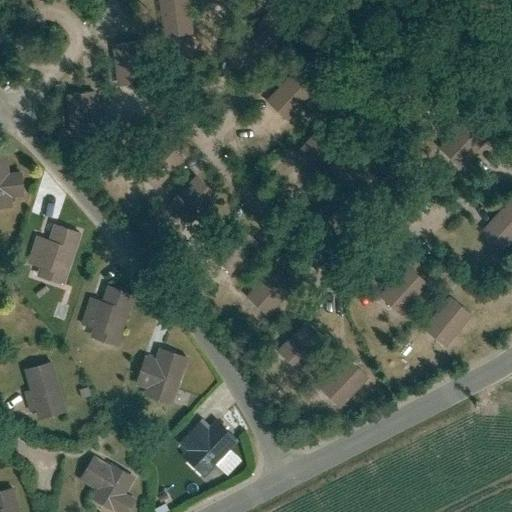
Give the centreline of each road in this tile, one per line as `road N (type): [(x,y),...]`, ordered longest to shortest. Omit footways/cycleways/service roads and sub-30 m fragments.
road 1 (residential): [(285,477),(223,366),(7,109)]
road 2 (residential): [(511,166),(330,281),(203,142),(206,110)]
road 3 (residential): [(511,359),(285,477)]
road 4 (residential): [(7,109),(114,0)]
